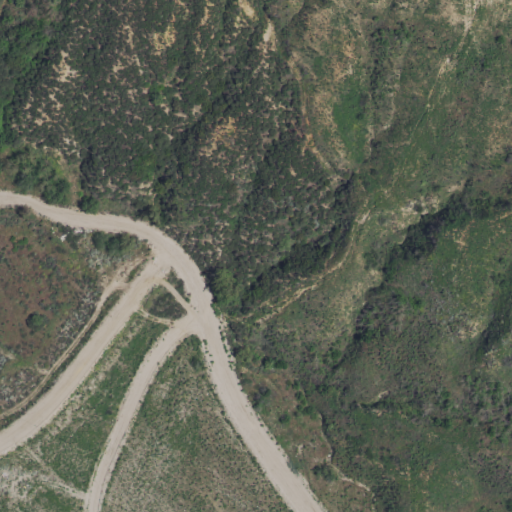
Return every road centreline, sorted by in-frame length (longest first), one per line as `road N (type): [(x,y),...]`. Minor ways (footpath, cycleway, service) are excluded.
road 1 (track): [(305,511),(238,422),(176,254)]
road 2 (track): [(0,449),(29,435),(142,281),(176,254)]
road 3 (track): [(204,314),(150,356),(90,511)]
road 4 (track): [(176,254),(151,239),(0,201)]
